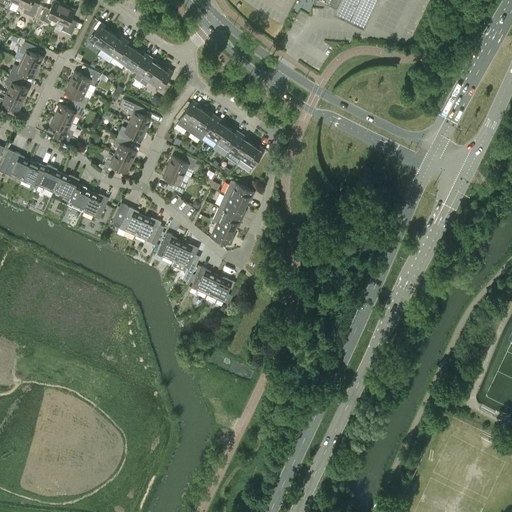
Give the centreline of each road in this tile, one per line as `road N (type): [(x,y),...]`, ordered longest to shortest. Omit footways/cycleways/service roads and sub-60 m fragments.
road 1 (secondary): [(428,166),(271,511)]
road 2 (secondary): [(296,511),(467,173)]
road 3 (residential): [(193,79),(276,137),(267,192),(240,258),(225,257),(140,188)]
road 4 (tertiary): [(241,45),(277,85),(428,166)]
road 5 (tertiary): [(436,150),(241,45)]
road 6 (secondary): [(511,5),(436,150)]
road 7 (residential): [(140,188),(102,179),(83,159),(26,133)]
road 8 (residential): [(140,188),(161,128),(193,79)]
